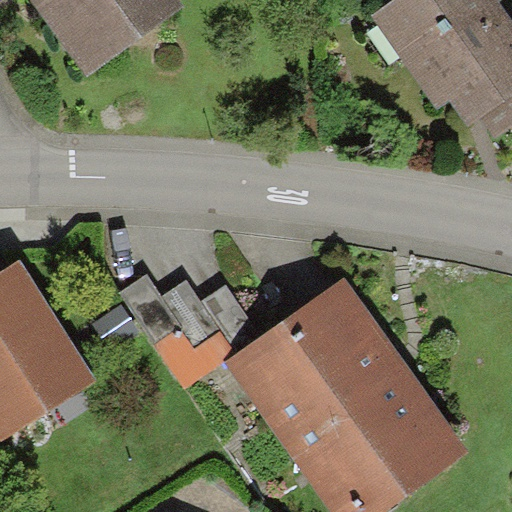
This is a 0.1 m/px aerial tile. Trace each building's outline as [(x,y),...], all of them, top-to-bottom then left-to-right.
[(32,0),(79,70),(171,9),(165,0),(32,0)] [(511,114),(511,31),(491,0),(372,0),(361,8),(428,108),(446,96),(459,117),(472,108),(488,131),(511,114)] [(0,420),(83,370),(11,254),(0,260),(0,420)] [(137,274),(112,290),(177,389),(222,359),(253,339),(220,288),(196,303),(179,279),(152,297),(137,274)] [(351,511),(455,437),(337,277),(253,339),(222,359),(333,511),(351,511)] [(131,333),(110,304),(82,323),(103,353),(131,333)]
